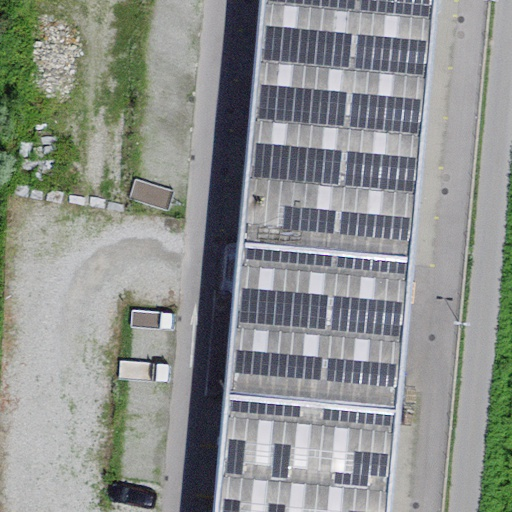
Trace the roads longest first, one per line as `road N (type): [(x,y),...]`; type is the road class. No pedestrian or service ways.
road 1 (unknown): [(224,0),(187,511)]
road 2 (unclassified): [(464,511),(511,25)]
